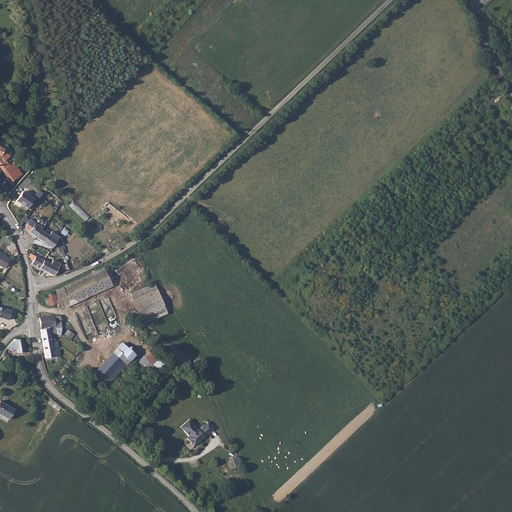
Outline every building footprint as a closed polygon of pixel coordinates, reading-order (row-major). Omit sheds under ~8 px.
[(0,165),(3,169),(8,164),(4,159),(9,153),(6,150),(7,148),(5,147),(3,147),(0,145),(0,154),(0,155),(1,157),(0,157),(0,165)] [(7,176),(18,168),(12,161),(8,164),(3,169),(2,170),(7,176)] [(21,171),(18,168),(7,176),(10,180),(21,171)] [(14,199),(30,181),(25,176),(9,194),(14,199)] [(16,201),(28,208),(34,198),(22,191),(16,201)] [(74,200),(69,205),(85,221),(90,216),(74,200)] [(28,230),(36,236),(40,229),(42,228),(30,219),(26,225),(28,230)] [(40,229),(36,236),(52,247),(59,237),(50,231),(48,235),(40,229)] [(14,255),(18,251),(14,241),(8,247),(14,255)] [(34,248),(29,256),(30,257),(30,260),(33,260),(32,262),(34,262),(34,266),(46,271),(50,262),(44,259),(40,258),(42,252),(34,248)] [(0,265),(5,268),(10,259),(0,253),(0,265)] [(50,262),(46,271),(54,274),(59,263),(51,260),(50,262)] [(60,266),(63,273),(68,271),(65,263),(60,266)] [(102,268),(75,281),(78,291),(107,276),(102,268)] [(107,276),(78,291),(81,297),(110,282),(107,276)] [(78,291),(75,281),(56,290),(46,293),(49,305),(58,303),(73,296),(72,294),(78,291)] [(154,283),(132,291),(136,296),(134,298),(156,290),(154,283)] [(134,298),(132,300),(136,310),(160,301),(156,290),(134,298)] [(73,296),(58,303),(60,307),(65,309),(71,306),(75,300),(81,297),(78,291),(72,294),(73,296)] [(0,315),(9,319),(12,311),(0,306),(0,315)] [(40,329),(46,358),(55,356),(50,334),(57,333),(60,334),(60,333),(63,333),(63,332),(61,331),(62,328),(61,326),(59,316),(49,315),(39,317),(41,328),(40,329)] [(70,341),(71,340),(74,335),(68,330),(64,335),(70,341)] [(96,374),(109,385),(140,348),(125,336),(115,348),(116,349),(96,374)] [(25,351),(23,339),(15,338),(17,352),(25,351)] [(157,339),(155,341),(159,345),(164,351),(167,347),(157,339)] [(159,345),(155,341),(148,349),(159,358),(164,351),(159,345)] [(153,376),(163,365),(147,351),(137,362),(153,376)] [(190,359),(179,360),(180,368),(190,367),(190,359)] [(52,382),(55,385),(61,377),(57,375),(52,382)] [(0,413),(9,418),(14,408),(0,400),(0,413)] [(214,428),(208,421),(199,429),(189,418),(179,427),(188,436),(186,437),(193,446),(214,428)] [(228,459),(231,468),(241,466),(238,456),(228,459)]
